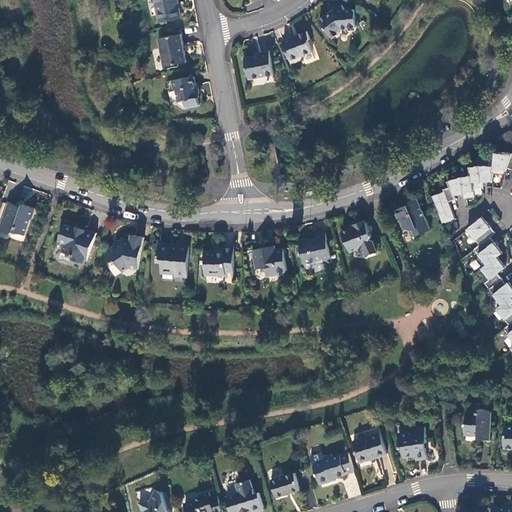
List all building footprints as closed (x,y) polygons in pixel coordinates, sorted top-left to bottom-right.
[(177,0),(154,0),(159,22),(180,18),(177,3),(178,3),(177,0)] [(319,20),(332,38),(339,32),(338,31),(342,27),(347,28),(349,30),(355,30),(357,26),(355,11),(352,9),(344,9),(341,5),(335,5),(335,10),(333,10),(319,20)] [(282,40),(291,63),(300,59),(302,55),(312,51),(308,42),(310,39),(307,31),(297,34),(297,35),(292,37),(291,36),(282,40)] [(181,34),(158,38),(164,66),(186,62),(181,34)] [(273,71),(269,50),(260,52),(260,54),(245,57),(249,79),(264,76),(265,73),(273,71)] [(193,76),(171,80),(173,89),(175,89),(179,101),(184,100),(186,108),(199,105),(198,97),(199,97),(196,84),(195,84),(193,76)] [(507,168),(511,169),(511,155),(511,154),(511,153),(504,152),(504,153),(495,152),(494,166),(493,173),(504,174),(505,167),(507,168)] [(491,181),(491,182),(492,182),(493,173),(494,166),(480,165),(469,166),(471,175),(473,188),(483,187),(483,181),(491,181)] [(465,198),(474,197),(473,188),(471,175),(462,176),(448,181),(450,187),(453,195),(461,192),(463,192),(465,198)] [(449,202),(454,200),(453,195),(450,187),(443,189),(444,192),(432,196),(442,223),(454,218),(449,202)] [(408,205),(395,210),(404,229),(412,230),(415,236),(430,230),(424,215),(424,216),(416,198),(410,201),(408,205)] [(32,220),(35,209),(23,204),(23,207),(9,203),(0,227),(0,230),(8,234),(13,231),(25,235),(30,219),(32,220)] [(467,229),(480,246),(491,237),(495,233),(482,217),(467,229)] [(377,251),(365,220),(353,225),(355,228),(351,229),(350,228),(342,232),(350,252),(357,249),(365,252),(366,256),(377,251)] [(87,260),(96,233),(87,229),(86,231),(81,229),(79,230),(76,229),(76,228),(64,224),(59,241),(65,243),(62,252),(73,255),(72,259),(84,263),(86,260),(87,260)] [(331,261),(325,233),(314,235),(315,239),(308,241),(307,237),(299,239),(304,263),(322,260),(324,263),(331,261)] [(138,269),(144,238),(132,235),(131,240),(127,240),(123,242),(122,245),(119,247),(116,246),(109,250),(107,260),(116,263),(123,272),(130,267),(138,269)] [(475,249),(487,265),(497,257),(503,253),(491,237),(480,246),(478,246),(475,249)] [(188,276),(190,246),(180,245),(180,247),(173,247),(173,245),(159,245),(158,261),(162,261),(162,271),(175,272),(175,275),(188,276)] [(234,278),(234,246),(224,246),(224,252),(217,252),(217,251),(204,251),(204,260),(203,260),(203,263),(205,263),(206,275),(225,276),(225,278),(227,278),(227,272),(232,272),(232,278),(234,278)] [(287,270),(283,249),(270,251),(270,247),(263,248),(263,249),(253,251),(256,269),(265,268),(267,276),(279,274),(279,272),(287,270)] [(485,284),(489,289),(501,279),(498,274),(506,268),(497,257),(487,265),(482,269),(490,279),(485,284)] [(469,263),(473,270),(480,266),(476,259),(469,263)] [(489,289),(501,305),(511,297),(511,287),(509,283),(506,285),(501,279),(489,289)] [(496,309),(509,325),(511,322),(511,297),(501,305),(496,309)] [(434,313),(436,315),(439,316),(441,316),(442,316),(445,315),(446,314),(448,312),(449,310),(449,309),(449,304),(446,301),(445,300),(443,299),(440,299),(437,300),(435,301),(434,303),(432,306),(432,309),(433,311),(434,313)] [(479,412),(467,412),(466,422),(465,422),(465,432),(478,434),(478,438),(487,438),(489,423),(491,423),(492,412),(484,408),(480,407),(479,412)] [(425,427),(406,430),(406,433),(399,434),(401,448),(403,448),(404,457),(416,455),(417,459),(427,457),(426,442),(428,442),(425,427)] [(387,454),(379,428),(367,432),(369,438),(354,443),(360,462),(370,459),(372,458),(376,456),(377,457),(387,454)] [(322,453),(310,456),(319,484),(331,481),(330,479),(354,471),(348,452),(332,457),(332,454),(324,457),(322,453)] [(285,476),(271,480),(277,498),(300,490),(294,473),(290,471),(286,472),(285,476)] [(227,497),(232,511),(246,511),(246,510),(251,508),(252,511),(256,511),(265,510),(259,493),(256,494),(251,480),(238,484),(240,493),(227,497)] [(169,511),(163,494),(156,491),(151,502),(147,500),(140,503),(142,511),(144,511),(169,511)] [(223,511),(218,495),(211,497),(210,492),(201,495),(198,501),(186,505),(187,511),(223,511)]
